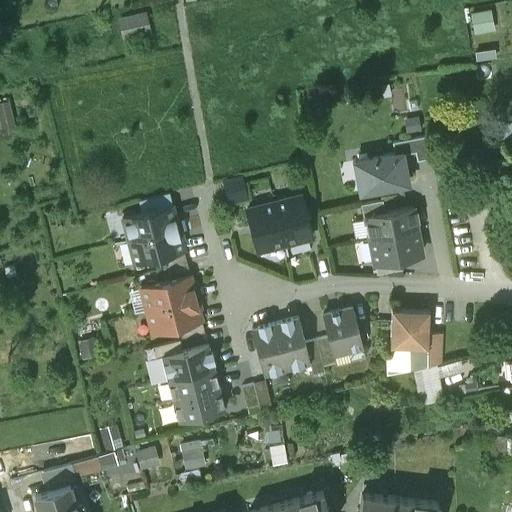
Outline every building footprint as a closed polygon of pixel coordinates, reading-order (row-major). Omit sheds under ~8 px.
[(470,10),(472,30),(491,28),(489,8),(470,10)] [(146,11),(117,17),(122,37),(150,31),(146,11)] [(494,45),(473,47),(474,57),(495,55),(494,45)] [(5,98),(0,99),(0,120),(2,126),(13,123),(5,98)] [(419,114),(403,116),(405,131),(421,129),(419,114)] [(511,117),(498,120),(501,134),(511,132),(511,117)] [(427,134),(392,141),(394,152),(401,151),(402,153),(414,150),(416,159),(431,157),(427,134)] [(394,152),(354,160),(360,191),(407,182),(402,153),(401,151),(394,152)] [(169,192),(138,200),(141,211),(172,204),(169,192)] [(311,236),(301,195),(274,202),(284,243),(311,236)] [(382,199),(360,203),(363,215),(365,215),(365,214),(384,210),(382,199)] [(274,202),(246,209),(257,250),(284,243),(274,202)] [(141,211),(122,216),(128,240),(180,226),(178,219),(176,220),(172,204),(141,211)] [(384,210),(365,214),(365,215),(369,238),(416,229),(412,205),(384,210)] [(180,226),(128,240),(134,263),(160,256),(183,250),(179,234),(182,233),(180,226)] [(416,229),(369,238),(374,262),(400,257),(421,252),(416,229)] [(183,250),(160,256),(163,268),(186,262),(183,250)] [(400,257),(374,262),(376,273),(402,268),(400,257)] [(186,262),(163,268),(166,279),(189,273),(186,262)] [(13,263),(2,266),(5,277),(16,274),(13,263)] [(166,279),(140,286),(146,309),(198,296),(196,289),(194,290),(189,273),(166,279)] [(198,296),(146,309),(152,333),(178,326),(201,320),(197,303),(200,303),(198,296)] [(352,306),(322,314),(327,335),(332,352),(362,345),(352,306)] [(428,309),(391,307),(389,345),(427,346),(428,331),(428,309)] [(291,315),(279,318),(280,320),(274,321),(286,368),(310,362),(304,340),(298,315),(291,317),(291,315)] [(201,320),(178,326),(181,337),(204,331),(201,320)] [(274,321),(269,323),(268,321),(257,324),(257,326),(251,327),(263,374),(286,368),(274,321)] [(442,332),(428,331),(427,346),(427,350),(427,365),(437,363),(441,361),(442,332)] [(92,335),(76,339),(81,359),(97,355),(92,335)] [(327,335),(316,338),(321,359),(333,356),(332,352),(327,335)] [(180,338),(153,345),(155,357),(161,355),(182,350),(180,338)] [(316,338),(304,340),(310,362),(313,373),(324,371),(321,359),(316,338)] [(182,350),(161,355),(167,378),(214,366),(212,361),(214,360),(211,349),(209,349),(208,343),(182,350)] [(427,365),(412,370),(419,403),(443,399),(437,363),(427,365)] [(214,366),(167,378),(173,400),(219,387),(214,366)] [(264,378),(253,381),(259,406),(271,403),(264,378)] [(252,381),(241,384),(247,409),(259,406),(252,381)] [(219,387),(173,400),(178,420),(225,409),(219,387)] [(115,420),(98,425),(103,441),(120,436),(115,420)] [(198,434),(178,438),(184,466),(204,462),(198,434)] [(511,435),(490,436),(490,459),(511,458),(511,435)] [(283,438),(267,441),(272,464),(286,462),(283,438)] [(151,440),(133,444),(139,466),(157,460),(151,440)] [(96,456),(71,462),(75,477),(100,471),(96,456)] [(71,462),(43,469),(48,485),(75,477),(71,462)] [(78,511),(69,482),(35,493),(40,511),(78,511)] [(328,511),(322,489),(247,510),(247,511),(328,511)] [(436,511),(438,501),(361,491),(358,511),(436,511)]
